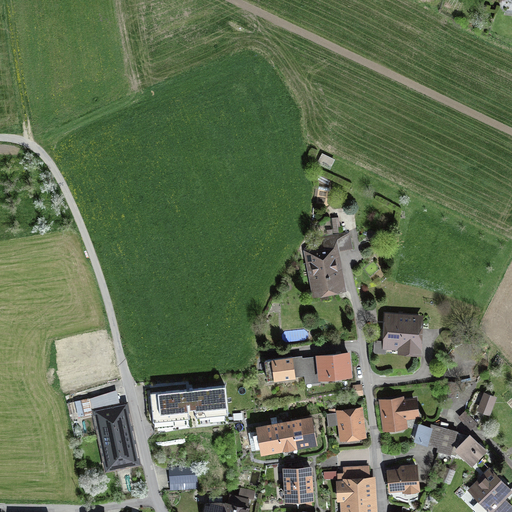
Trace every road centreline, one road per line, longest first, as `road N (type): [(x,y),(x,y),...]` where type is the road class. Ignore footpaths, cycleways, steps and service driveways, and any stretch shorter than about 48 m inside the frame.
road 1 (unclassified): [(0,137),(38,149),(75,212),(108,304),(161,511)]
road 2 (residential): [(345,259),(382,511)]
road 3 (unknown): [(157,499),(0,508)]
